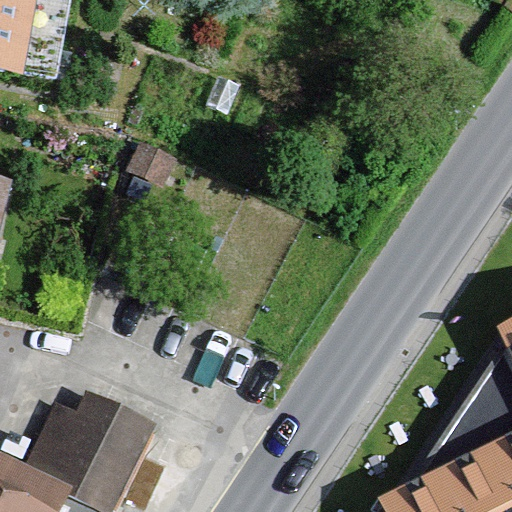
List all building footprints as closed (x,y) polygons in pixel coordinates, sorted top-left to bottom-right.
[(40,0),(0,0),(0,87),(25,91),(40,0)] [(0,236),(10,200),(0,197),(0,236)] [(511,511),(511,333),(497,341),(511,372),(511,450),(386,511),(511,511)] [(59,495),(93,511),(99,511),(147,417),(97,393),(90,407),(61,393),(20,476),(59,495)] [(0,511),(50,511),(59,495),(20,476),(1,467),(0,469),(0,511)] [(93,511),(59,495),(50,511),(93,511)]
